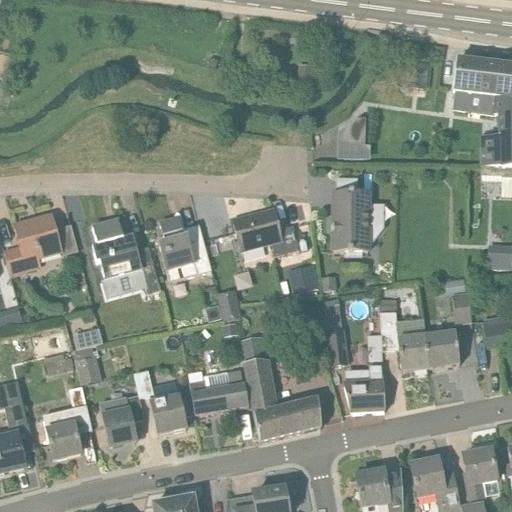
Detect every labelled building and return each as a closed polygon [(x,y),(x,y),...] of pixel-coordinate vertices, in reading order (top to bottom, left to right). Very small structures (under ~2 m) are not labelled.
[(511,70),(490,67),(456,63),(453,83),(451,96),(489,101),(511,103),(511,70)] [(405,90),(426,92),(428,66),(407,64),(405,90)] [(299,67),(298,85),(309,85),(310,68),(299,67)] [(511,171),(511,103),(489,101),(490,118),(496,118),(497,150),(482,150),(482,171),(511,171)] [(338,130),(338,143),(365,144),(365,116),(357,116),(338,130)] [(371,195),(353,195),(333,195),(332,254),(370,255),(371,195)] [(299,253),(292,228),(278,232),(273,213),(232,224),(241,256),(271,248),(273,259),(299,253)] [(52,221),(13,231),(19,251),(0,255),(0,274),(9,273),(11,280),(27,277),(26,274),(40,271),(39,263),(62,257),(52,221)] [(210,273),(198,231),(197,228),(196,228),(197,231),(182,235),(181,232),(180,232),(173,228),(172,222),(158,226),(163,244),(155,246),(165,281),(167,280),(168,284),(210,273)] [(138,260),(132,238),(122,241),(120,231),(112,234),(109,225),(91,229),(96,249),(92,250),(96,265),(99,265),(104,284),(123,279),(126,291),(143,286),(146,298),(160,294),(150,257),(138,260)] [(286,274),(292,297),(318,290),(313,267),(286,274)] [(336,293),(335,279),(320,281),(322,294),(336,293)] [(451,283),(453,298),(465,296),(463,281),(451,283)] [(456,327),(470,325),(467,299),(453,300),(456,327)] [(384,355),(381,317),(379,317),(379,303),(364,304),(365,318),(372,318),(373,338),(366,339),(368,365),(368,384),(341,385),(350,417),(383,415),(382,364),(381,356),(384,355)] [(263,306),(265,320),(281,318),(279,304),(263,306)] [(21,324),(16,307),(5,310),(10,326),(21,324)] [(223,326),(241,322),(238,307),(219,311),(223,326)] [(222,321),(217,308),(204,312),(208,325),(222,321)] [(322,313),(325,335),(341,333),(339,311),(322,313)] [(426,338),(397,342),(395,316),(381,317),(384,355),(398,353),(401,375),(429,371),(426,338)] [(511,325),(504,326),(503,322),(483,325),(487,349),(511,344),(511,325)] [(238,337),(236,326),(221,328),(223,339),(238,337)] [(73,338),(77,352),(102,346),(98,331),(73,338)] [(330,370),(348,368),(344,333),(341,333),(325,335),(330,370)] [(426,338),(429,371),(459,367),(455,334),(426,338)] [(269,412),(261,364),(259,339),(240,342),(244,366),(246,366),(259,446),(320,431),(317,404),(269,412)] [(96,360),(94,361),(92,350),(73,354),(76,365),(74,365),(79,389),(100,384),(96,360)] [(68,355),(47,359),(50,375),(71,371),(68,355)] [(243,379),(241,378),(240,373),(227,375),(203,378),(204,385),(189,387),(194,419),(248,409),(243,379)] [(138,403),(153,399),(147,375),(133,378),(137,398),(136,398),(138,403)] [(34,453),(30,434),(19,384),(0,388),(0,413),(4,413),(9,438),(0,440),(0,475),(23,470),(20,453),(33,451),(33,453),(34,453)] [(74,431),(90,427),(81,390),(69,393),(74,412),(43,420),(52,463),(80,457),(74,431)] [(142,423),(138,403),(136,398),(125,401),(125,399),(98,406),(101,419),(108,450),(136,444),(132,425),(142,423)] [(177,400),(150,405),(158,439),(185,432),(177,400)] [(483,485),(496,483),(490,453),(462,458),(465,475),(464,475),(469,502),(486,500),(483,485)] [(457,511),(452,483),(442,485),(438,463),(410,468),(417,501),(434,498),(436,511),(457,511)] [(388,511),(402,511),(399,473),(384,476),(383,474),(356,479),(361,511),(373,511),(373,508),(387,506),(388,511)] [(485,511),(484,506),(460,511),(454,482),(452,483),(457,511),(485,511)] [(284,492),(284,491),(252,497),(254,511),(249,511),(287,511),(286,504),(284,492)] [(195,511),(193,500),(152,508),(153,511),(195,511)]
